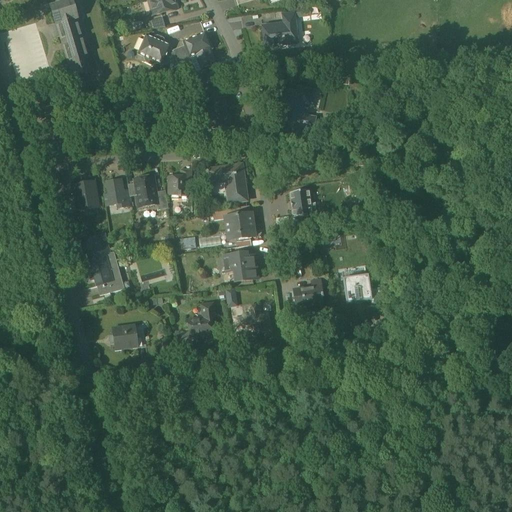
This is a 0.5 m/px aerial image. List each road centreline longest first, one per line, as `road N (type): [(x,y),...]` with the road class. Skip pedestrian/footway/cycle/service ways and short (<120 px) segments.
road 1 (unclassified): [(32,170),(119,156),(258,152)]
road 2 (residential): [(287,355),(511,324)]
road 3 (unclassified): [(32,170),(93,383)]
road 4 (unclassified): [(287,355),(258,152)]
road 5 (residential): [(93,383),(287,355)]
road 6 (unclassified): [(258,152),(231,39),(210,0)]
road 7 (unclassified): [(93,383),(129,511)]
